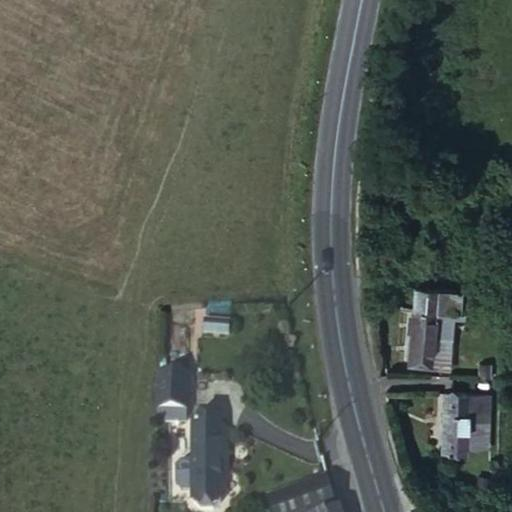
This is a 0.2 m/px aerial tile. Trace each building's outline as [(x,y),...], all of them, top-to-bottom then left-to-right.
[(437,299),(436,324),(464,325),(473,325),(483,326),(485,303),(437,299)] [(464,325),(436,324),(434,372),(461,374),(464,325)] [(464,325),(461,374),(472,375),(473,325),(464,325)] [(191,414),(193,373),(158,371),(156,412),(191,414)] [(471,411),(468,466),(493,469),(493,465),(511,466),(511,438),(496,437),(496,413),(471,411)] [(213,422),(211,501),(238,502),(241,424),(213,422)] [(332,511),(355,504),(345,471),(287,493),(292,511),(332,511)]
